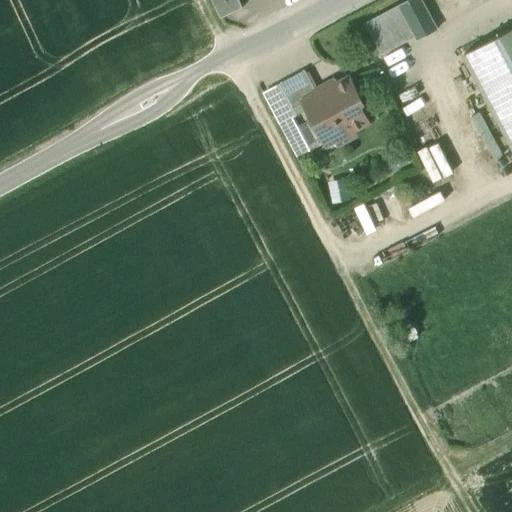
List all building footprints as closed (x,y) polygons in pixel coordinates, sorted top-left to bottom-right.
[(239,0),(211,0),(220,18),(243,8),(239,0)] [(421,0),(409,0),(374,20),(365,24),(376,44),(385,40),(409,26),(417,40),(437,30),(421,0)] [(511,29),(464,54),(511,144),(511,29)] [(305,70),(280,83),(297,115),(308,109),(304,100),(317,93),(305,70)] [(349,78),(336,85),(335,84),(317,93),(304,100),(308,109),(313,117),(318,119),(320,122),(319,128),(324,138),(332,140),(335,139),(337,142),(343,144),(353,138),(354,132),(353,130),(368,122),(358,103),(360,98),(349,78)] [(433,104),(403,118),(408,128),(438,113),(433,104)]
